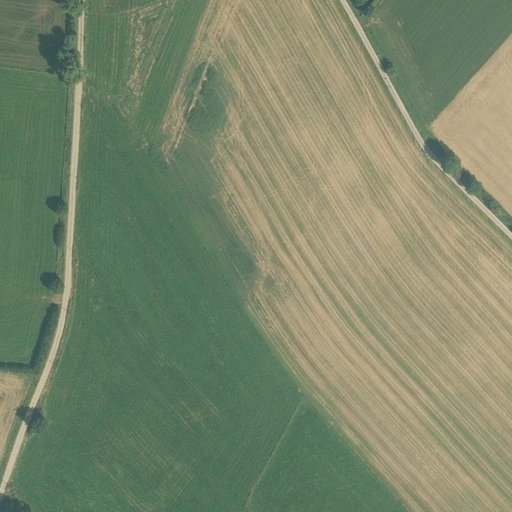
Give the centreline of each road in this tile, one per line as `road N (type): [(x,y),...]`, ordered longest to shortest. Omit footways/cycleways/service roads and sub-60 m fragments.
road 1 (track): [(0,506),(66,300),(81,0)]
road 2 (track): [(342,0),(434,161),(511,239)]
